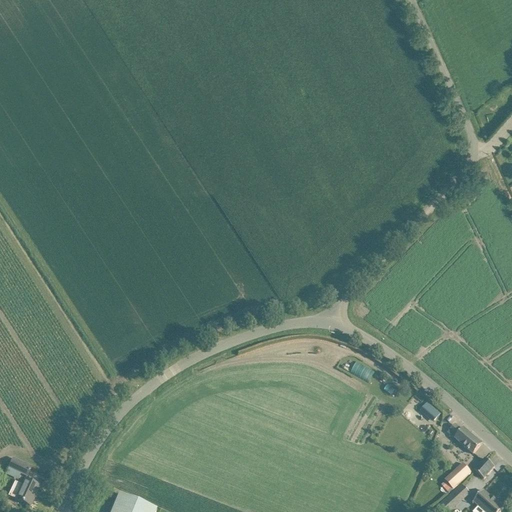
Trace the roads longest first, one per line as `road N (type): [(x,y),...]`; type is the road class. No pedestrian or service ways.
road 1 (unclassified): [(325,324),(469,165),(475,141),(412,0)]
road 2 (unclassified): [(64,511),(123,409),(165,376),(272,328),(325,324)]
road 3 (unclassified): [(511,462),(452,403),(374,346),(325,324)]
